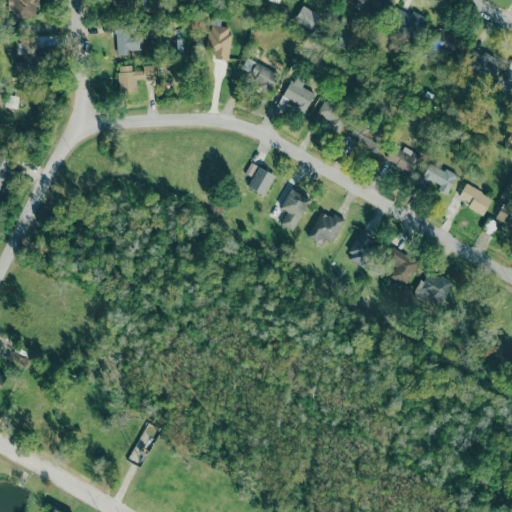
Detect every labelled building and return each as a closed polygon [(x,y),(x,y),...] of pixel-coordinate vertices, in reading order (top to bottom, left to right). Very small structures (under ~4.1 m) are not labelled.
[(12,0),(13,17),(36,17),(35,7),(40,7),(39,0),(12,0)] [(386,0),(357,0),(356,5),(381,14),(386,0)] [(427,18),(404,8),(396,28),(418,37),(427,18)] [(227,60),(231,27),(218,25),(219,22),(210,21),(207,51),(213,52),(213,58),(227,60)] [(128,50),(137,50),(136,25),(116,26),(117,55),(128,55),(128,50)] [(432,44),(455,56),(464,38),(440,27),(432,44)] [(16,61),(16,73),(38,73),(39,39),(21,39),(21,61),(16,61)] [(469,72),(494,78),(500,58),(474,51),(469,72)] [(268,90),(280,68),(271,63),(268,68),(246,57),(237,74),(268,90)] [(498,85),(511,91),(511,60),(511,59),(498,85)] [(156,79),(155,65),(142,65),(142,70),(132,71),(131,65),(117,66),(119,92),(137,91),(136,80),(156,79)] [(314,93),(302,87),(305,81),(293,76),(282,99),(306,111),(314,93)] [(17,108),(19,96),(4,94),(2,106),(17,108)] [(339,132),(350,115),(325,100),(314,117),(339,132)] [(349,141),(378,151),(385,130),(356,121),(349,141)] [(386,163),(414,171),(419,153),(403,148),(402,149),(391,146),(386,163)] [(0,176),(5,179),(12,160),(0,154),(0,176)] [(251,176),(256,165),(250,162),(245,173),(251,176)] [(420,180),(447,193),(456,175),(429,162),(420,180)] [(247,186),(264,195),(275,175),(258,166),(247,186)] [(484,214),(491,195),(463,185),(459,198),(469,202),(467,208),(484,214)] [(280,208),(287,211),(280,224),(293,231),(309,198),(289,188),(280,208)] [(494,218),(511,230),(511,207),(504,202),(494,218)] [(320,237),(332,243),(344,219),(332,213),(331,217),(319,211),(307,237),(317,242),(320,237)] [(346,259),(365,267),(377,239),(359,231),(346,259)] [(397,281),(395,286),(402,291),(419,262),(393,247),(386,259),(396,265),(390,276),(397,281)] [(453,281),(425,269),(414,295),(425,300),(427,296),(443,303),(453,281)]
